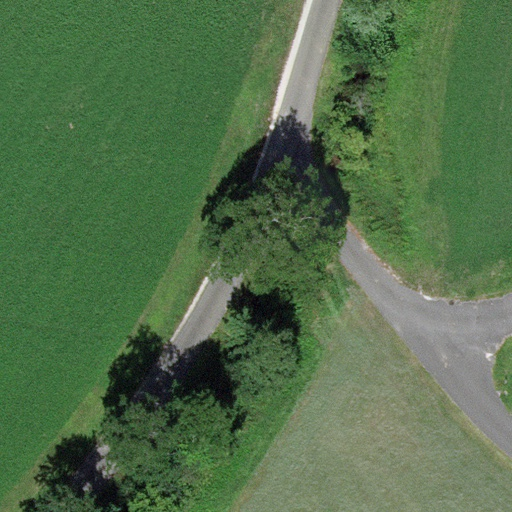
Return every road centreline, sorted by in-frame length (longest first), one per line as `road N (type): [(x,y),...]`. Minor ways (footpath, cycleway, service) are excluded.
road 1 (unclassified): [(59,511),(159,377),(249,217),(274,166),(319,0)]
road 2 (track): [(274,166),(511,435)]
